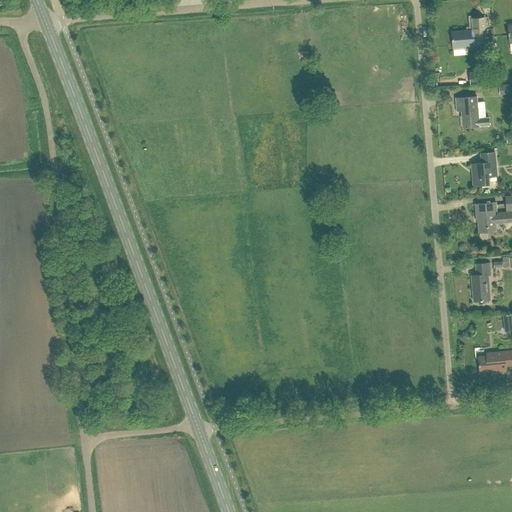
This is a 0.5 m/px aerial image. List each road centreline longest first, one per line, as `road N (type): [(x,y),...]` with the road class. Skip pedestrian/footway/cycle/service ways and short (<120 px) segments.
road 1 (secondary): [(45,21),(198,427)]
road 2 (unclassified): [(17,23),(47,110),(83,436)]
road 3 (residential): [(451,406),(415,0)]
road 4 (unclassified): [(45,21),(306,0)]
road 5 (residential): [(198,427),(451,406)]
